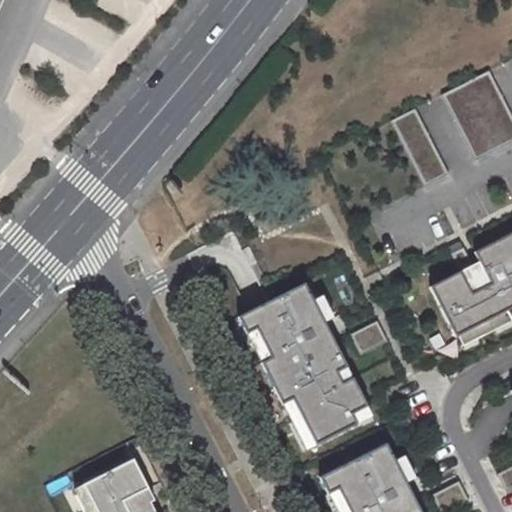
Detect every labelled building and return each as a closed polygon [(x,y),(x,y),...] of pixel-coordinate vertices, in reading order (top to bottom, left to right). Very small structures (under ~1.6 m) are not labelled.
[(511,117),(489,72),(443,96),(476,159),(511,140),(511,117)] [(415,109),(392,121),(425,186),(448,174),(415,109)] [(432,291),(458,340),(511,311),(511,246),(480,263),(492,286),(472,296),(462,275),(432,291)] [(314,265),(304,249),(302,248),(283,259),(282,262),(292,278),(294,279),(313,268),(314,265)] [(259,312),(240,321),(249,339),(259,334),(274,362),(264,367),(285,409),(295,404),(319,449),(366,425),(361,415),(371,410),(356,381),(346,386),(341,376),(351,371),(307,287),(259,312)] [(423,511),(389,447),(323,481),(332,498),(342,493),(351,511),(423,511)] [(135,465),(85,491),(95,511),(128,511),(126,506),(150,494),(135,465)] [(511,468),(499,475),(509,495),(511,493),(511,468)] [(457,511),(472,505),(462,484),(435,499),(441,511),(457,511)]
